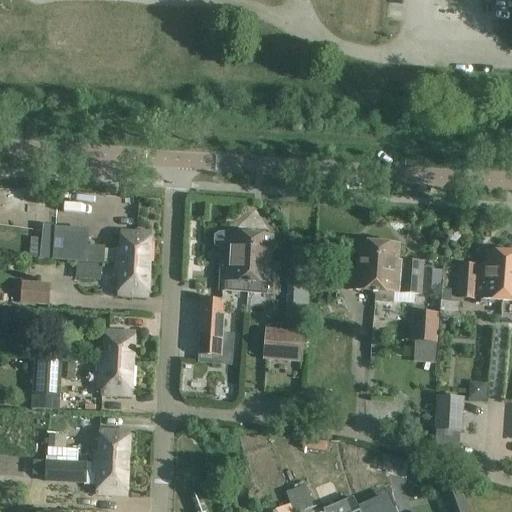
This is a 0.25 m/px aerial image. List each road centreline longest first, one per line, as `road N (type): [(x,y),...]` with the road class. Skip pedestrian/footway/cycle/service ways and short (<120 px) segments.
road 1 (residential): [(511,479),(308,423),(168,410)]
road 2 (residential): [(511,182),(177,160)]
road 3 (residential): [(168,410),(177,160)]
road 4 (residential): [(297,30),(378,55),(511,61)]
road 5 (residential): [(177,160),(0,147)]
